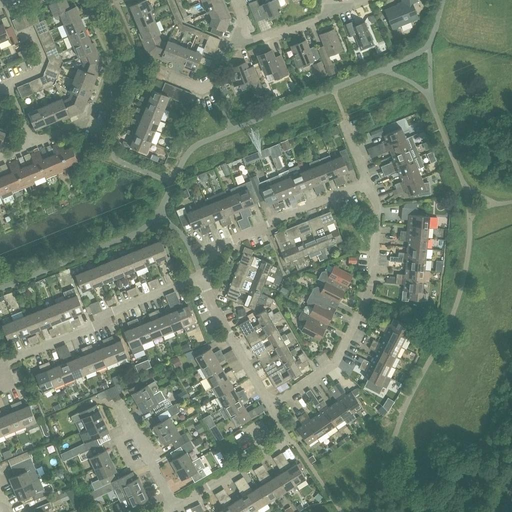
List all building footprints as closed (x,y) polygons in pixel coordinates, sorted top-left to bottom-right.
[(59,13),(59,14),(70,9),(66,0),(59,0),(49,5),(54,16),(59,13)] [(134,18),(151,11),(146,0),(145,0),(130,7),(134,18)] [(206,0),(202,2),(207,13),(225,5),(224,1),(223,0),(206,0)] [(271,0),(258,6),(256,0),(255,0),(249,3),(256,21),(264,18),(268,17),(269,19),(280,14),(279,11),(280,11),(280,9),(279,10),(278,8),(284,5),(285,3),(283,0),(271,0)] [(402,3),(384,10),(392,29),(418,19),(412,4),(418,1),(417,1),(416,0),(401,0),(402,1),(402,3)] [(231,18),(225,5),(207,13),(209,12),(212,18),(231,18)] [(64,25),(80,17),(76,6),(70,9),(59,14),(64,25)] [(155,22),(151,11),(134,18),(139,29),(155,22)] [(29,13),(23,16),(28,27),(31,26),(34,25),(31,19),(29,13)] [(23,16),(17,18),(22,29),(25,28),(28,27),(23,16)] [(85,28),(80,17),(64,25),(69,36),(85,28)] [(22,29),(17,18),(12,20),(17,32),(20,31),(22,29)] [(231,18),(212,18),(211,20),(209,25),(213,26),(210,32),(221,37),(224,31),(225,31),(231,18)] [(359,46),(363,44),(365,49),(377,45),(378,40),(375,31),(369,34),(364,22),(355,26),(353,21),(344,25),(348,36),(354,34),(359,46)] [(160,33),(155,22),(139,29),(141,33),(139,34),(142,41),(158,34),(160,33)] [(0,41),(9,38),(11,45),(17,42),(11,26),(5,29),(3,23),(0,24),(0,41)] [(90,40),(85,28),(69,36),(74,47),(90,40)] [(317,47),(320,53),(325,66),(331,64),(328,56),(342,50),(333,29),(319,35),(323,44),(317,47)] [(161,41),(158,34),(142,41),(147,54),(160,59),(168,42),(167,43),(161,41)] [(208,39),(207,40),(218,45),(220,40),(209,35),(208,39)] [(91,43),(90,40),(74,47),(78,58),(80,57),(97,50),(94,42),(91,43)] [(207,40),(205,46),(216,50),(218,45),(207,40)] [(169,60),(173,62),(179,45),(168,41),(168,42),(160,59),(168,62),(169,60)] [(308,49),(308,48),(305,41),(291,46),(296,59),(294,59),(297,67),(313,60),(313,59),(318,58),(314,47),(308,49)] [(190,50),(179,45),(173,62),(184,66),(190,50)] [(214,55),(216,50),(205,46),(203,51),(214,55)] [(102,63),(97,50),(80,57),(83,63),(81,69),(97,76),(102,63)] [(202,54),(190,50),(184,66),(195,71),(198,62),(201,56),(202,54)] [(276,62),(271,50),(257,56),(265,74),(271,72),(275,80),(288,74),(282,60),(276,62)] [(203,51),(202,54),(201,56),(212,60),(214,55),(203,51)] [(212,60),(201,56),(198,62),(210,67),(212,60)] [(320,62),(313,65),(318,78),(326,75),(320,62)] [(46,68),(59,74),(61,68),(48,63),(46,68)] [(234,73),(229,75),(234,87),(252,80),(253,83),(259,81),(254,70),(249,72),(245,63),(232,68),(234,73)] [(46,68),(44,74),(57,79),(59,74),(46,68)] [(78,69),(74,79),(90,86),(92,83),(94,84),(97,76),(81,69),(78,69)] [(43,76),(40,78),(43,85),(48,82),(47,79),(43,76)] [(71,92),(88,99),(91,91),(89,90),(90,86),(74,79),(69,91),(71,92)] [(31,88),(29,82),(17,87),(22,98),(33,93),(31,88)] [(165,83),(161,94),(167,96),(171,85),(165,83)] [(177,87),(171,85),(167,96),(169,97),(172,99),(177,87)] [(182,89),(177,87),(172,99),(177,101),(182,89)] [(187,92),(182,89),(177,101),(182,103),(187,92)] [(167,96),(161,94),(153,90),(149,100),(141,97),(140,100),(148,103),(164,110),(169,97),(167,96)] [(82,112),(88,99),(71,92),(69,98),(63,101),(69,117),(82,112)] [(192,94),(187,92),(182,103),(187,105),(192,94)] [(69,117),(63,101),(62,99),(50,103),(57,120),(61,118),(62,121),(69,117)] [(46,125),(57,120),(50,103),(39,108),(46,125)] [(135,111),(143,114),(159,121),(164,110),(148,103),(144,111),(137,108),(135,111)] [(35,129),(46,125),(39,108),(28,113),(35,129)] [(369,113),(363,115),(367,127),(374,124),(369,113)] [(155,132),(159,121),(143,114),(140,122),(132,119),(131,122),(139,126),(155,132)] [(0,146),(2,141),(8,143),(15,127),(8,124),(6,131),(0,128),(0,146)] [(150,143),(155,132),(139,126),(135,133),(128,130),(126,133),(134,137),(150,143)] [(373,138),(384,133),(382,128),(370,132),(373,138)] [(380,149),(405,139),(401,128),(384,135),(386,141),(378,144),(380,149)] [(150,143),(134,137),(131,144),(123,141),(122,145),(130,148),(131,147),(147,153),(150,143)] [(392,156),(410,149),(415,147),(410,137),(405,139),(380,149),(382,154),(390,150),(392,156)] [(281,143),(284,151),(291,148),(288,140),(281,143)] [(61,142),(57,143),(68,169),(67,166),(77,162),(78,164),(84,162),(79,150),(74,152),(71,147),(64,150),(61,142)] [(56,174),(68,169),(57,143),(52,145),(56,153),(49,156),(56,174)] [(341,156),(331,160),(338,176),(348,172),(348,171),(353,168),(345,149),(339,151),(341,156)] [(381,166),(383,171),(414,159),(410,149),(392,156),(394,161),(381,166)] [(45,178),(56,174),(49,156),(42,159),(39,151),(35,153),(45,178)] [(45,179),(45,178),(35,153),(30,155),(34,163),(27,166),(34,183),(35,183),(34,180),(44,176),(45,179)] [(338,176),(331,160),(330,156),(320,160),(328,180),(338,176)] [(400,176),(418,169),(422,167),(418,157),(414,159),(383,171),(385,176),(398,170),(400,176)] [(323,185),(322,182),(328,180),(320,160),(319,159),(309,163),(311,168),(321,192),(326,191),(323,185)] [(23,188),(34,183),(27,166),(20,168),(17,160),(12,162),(23,188)] [(11,172),(5,175),(12,193),(23,188),(12,162),(8,164),(11,172)] [(301,172),(308,188),(313,186),(314,189),(317,194),(321,192),(311,168),(301,172)] [(289,171),(291,176),(297,192),(308,188),(301,172),(296,174),(294,169),(289,171)] [(422,179),(418,169),(400,176),(402,181),(394,184),(396,189),(422,179)] [(277,200),(271,185),(269,180),(260,183),(256,174),(250,177),(252,181),(251,181),(259,202),(260,201),(260,202),(265,200),(267,205),(277,200)] [(13,195),(12,193),(5,175),(0,177),(0,195),(0,196),(2,200),(13,195)] [(287,196),(297,192),(291,176),(281,180),(287,196)] [(422,179),(396,189),(398,194),(406,190),(409,196),(417,193),(418,195),(431,194),(430,182),(423,182),(422,179)] [(287,196),(281,180),(271,185),(277,200),(287,196)] [(254,204),(259,202),(251,181),(235,188),(244,209),(254,205),(254,204)] [(234,213),(244,209),(235,188),(230,190),(232,195),(227,197),(234,213)] [(187,190),(181,192),(184,199),(190,197),(187,190)] [(217,201),(224,217),(234,213),(227,197),(217,201)] [(214,221),(224,217),(217,201),(207,205),(214,221)] [(207,205),(197,209),(203,225),(214,221),(207,205)] [(410,226),(428,228),(429,216),(416,215),(416,209),(403,208),(401,219),(410,220),(410,226)] [(193,229),(203,225),(197,209),(187,213),(193,229)] [(330,211),(319,216),(330,245),(342,240),(337,229),(329,232),(327,226),(335,222),(330,211)] [(319,249),(330,245),(319,216),(308,221),(319,249)] [(308,221),(296,225),(308,254),(319,249),(308,221)] [(296,225),(285,230),(297,258),(308,254),(296,225)] [(400,236),(427,238),(428,228),(410,226),(409,232),(400,231),(400,236)] [(285,263),(297,258),(285,230),(274,234),(285,263)] [(426,249),(427,238),(400,236),(399,241),(408,241),(408,247),(426,249)] [(150,245),(157,261),(165,258),(168,263),(172,261),(169,256),(167,257),(161,241),(150,245)] [(150,245),(140,249),(146,266),(157,261),(150,245)] [(398,257),(426,260),(426,249),(408,247),(407,253),(398,252),(398,257)] [(129,254),(136,270),(146,266),(140,249),(129,254)] [(243,252),(239,264),(268,275),(275,278),(281,280),(282,276),(276,274),(277,274),(269,271),(272,264),(261,260),(258,268),(251,265),(254,257),(243,252)] [(129,254),(118,258),(125,274),(136,270),(129,254)] [(406,269),(425,271),(426,260),(398,257),(398,262),(406,263),(406,269)] [(118,258),(108,262),(114,279),(125,274),(118,258)] [(97,267),(104,283),(114,279),(108,262),(97,267)] [(239,264),(234,275),(263,287),(268,275),(239,264)] [(318,279),(344,292),(344,291),(336,288),(339,282),(347,286),(348,283),(350,282),(351,280),(350,279),(352,275),(334,266),(331,273),(325,271),(321,272),(318,279)] [(97,267),(86,271),(93,287),(104,283),(97,267)] [(396,279),(424,281),(428,282),(429,271),(425,271),(406,269),(405,275),(396,274),(396,279)] [(70,270),(65,272),(68,280),(73,278),(70,270)] [(93,287),(86,271),(76,275),(82,292),(93,287)] [(267,297),(268,296),(260,294),(263,287),(234,275),(230,286),(272,303),(273,299),(267,297)] [(313,288),(310,295),(336,308),(336,307),(328,303),(331,298),(338,302),(340,299),(342,298),(343,296),(342,295),(344,292),(318,279),(326,283),(322,289),(317,287),(313,288)] [(424,281),(396,279),(396,284),(404,285),(404,291),(423,293),(424,281)] [(257,303),(264,305),(270,307),(272,303),(230,286),(225,298),(254,309),(257,303)] [(66,300),(73,316),(84,311),(77,295),(74,289),(64,293),(66,300)] [(302,311),(327,324),(329,321),(330,320),(331,318),(331,317),(333,313),(325,310),(328,304),(335,308),(336,308),(310,295),(306,302),(308,306),(313,308),(310,315),(302,311)] [(56,304),(62,320),(73,316),(66,300),(56,304)] [(179,301),(175,303),(176,308),(184,326),(186,332),(197,328),(188,306),(182,308),(179,301)] [(45,308),(52,324),(62,320),(56,304),(45,308)] [(34,313),(41,329),(52,324),(45,308),(34,313)] [(172,312),(167,314),(173,331),(184,326),(176,308),(171,310),(172,312)] [(245,336),(272,320),(266,309),(255,315),(260,323),(253,326),(249,319),(239,325),(245,336)] [(173,331),(167,314),(159,318),(158,315),(160,314),(158,310),(153,312),(163,335),(173,331)] [(327,324),(302,311),(298,318),(300,322),(305,324),(301,331),(319,340),(321,337),(322,336),(323,334),(323,333),(325,329),(317,326),(320,320),(327,324)] [(151,321),(145,323),(152,339),(163,335),(153,312),(148,314),(151,321)] [(24,317),(30,333),(41,329),(34,313),(24,317)] [(381,325),(405,337),(410,327),(406,325),(409,320),(398,314),(395,319),(394,319),(391,324),(383,320),(381,325)] [(30,333),(24,317),(13,321),(20,338),(30,333)] [(137,318),(132,320),(141,344),(152,339),(145,323),(137,326),(136,324),(139,323),(137,318)] [(130,348),(141,344),(132,320),(127,322),(130,329),(124,332),(130,348)] [(278,330),(272,320),(245,336),(251,346),(278,330)] [(20,338),(13,321),(2,326),(6,336),(9,342),(7,342),(9,348),(13,346),(11,341),(20,338)] [(405,337),(381,325),(378,329),(386,333),(384,338),(401,347),(405,337)] [(251,346),(257,356),(284,341),(278,330),(251,346)] [(401,347),(384,338),(381,344),(373,340),(371,344),(396,357),(401,347)] [(110,345),(117,361),(127,357),(121,341),(110,345)] [(284,341),(257,356),(263,367),(290,351),(284,341)] [(396,357),(371,344),(369,348),(377,352),(374,358),(391,366),(396,357)] [(117,361),(110,345),(100,349),(106,365),(117,361)] [(195,357),(206,351),(204,346),(193,351),(195,357)] [(201,367),(216,358),(210,348),(195,357),(201,367)] [(100,349),(89,353),(95,370),(106,365),(100,349)] [(296,362),(290,351),(263,367),(269,377),(296,362)] [(67,360),(68,362),(74,379),(85,374),(78,358),(71,361),(70,359),(72,358),(70,353),(65,355),(67,360)] [(78,358),(85,374),(95,370),(89,353),(78,358)] [(177,358),(172,361),(176,368),(181,365),(177,358)] [(216,358),(201,367),(207,377),(222,368),(216,358)] [(391,366),(374,358),(371,363),(363,359),(361,363),(386,376),(391,366)] [(57,367),(64,383),(74,379),(68,362),(57,367)] [(296,362),(269,377),(275,388),(302,373),(296,362)] [(386,376),(361,363),(359,368),(367,372),(364,377),(381,386),(386,376)] [(57,367),(46,371),(53,387),(64,383),(57,367)] [(222,368),(207,377),(213,387),(228,378),(222,368)] [(53,387),(46,371),(36,375),(42,392),(53,387)] [(228,378),(213,387),(218,397),(233,388),(228,378)] [(137,403),(153,394),(145,380),(129,389),(137,403)] [(351,392),(346,395),(345,393),(345,391),(339,382),(334,386),(353,413),(362,407),(351,392)] [(196,395),(191,386),(186,389),(191,398),(196,395)] [(333,404),(344,420),(347,425),(356,419),(353,413),(334,386),(328,389),(335,398),(337,399),(338,401),(333,404)] [(233,388),(218,397),(224,407),(239,398),(233,388)] [(184,390),(176,395),(179,401),(187,396),(184,390)] [(104,391),(97,394),(100,400),(106,397),(104,391)] [(153,394),(137,403),(142,413),(158,404),(153,394)] [(239,398),(224,407),(230,416),(245,408),(239,398)] [(333,404),(328,407),(323,400),(319,403),(335,426),(344,420),(333,404)] [(326,432),(335,426),(319,403),(315,406),(320,413),(315,416),(326,432)] [(30,405),(19,410),(25,426),(36,422),(30,405)] [(99,410),(98,410),(96,405),(71,416),(73,422),(81,418),(86,429),(104,421),(99,410)] [(245,408),(230,416),(236,427),(257,414),(254,409),(248,413),(245,408)] [(15,430),(25,426),(19,410),(8,414),(15,430)] [(301,415),(317,438),(326,432),(315,416),(310,419),(306,412),(301,415)] [(8,414),(0,417),(0,424),(4,435),(15,430),(8,414)] [(317,438),(301,415),(297,418),(302,425),(297,429),(308,444),(317,438)] [(154,426),(154,427),(153,428),(152,430),(155,435),(157,436),(159,435),(159,436),(175,426),(169,417),(154,426)] [(104,421),(86,429),(91,439),(83,443),(87,450),(90,449),(99,444),(96,437),(109,431),(104,421)] [(205,428),(201,422),(195,426),(199,432),(205,428)] [(159,436),(158,437),(158,439),(160,444),(163,445),(164,444),(164,445),(180,436),(175,426),(159,436)] [(196,446),(203,441),(200,436),(192,441),(196,446)] [(176,471),(192,462),(186,452),(194,448),(190,440),(180,446),(185,453),(171,461),(176,471)] [(63,461),(75,455),(72,448),(60,454),(63,461)] [(89,458),(94,468),(111,460),(106,450),(94,455),(90,449),(87,450),(78,454),(81,461),(89,458)] [(8,460),(10,466),(27,459),(31,457),(28,452),(8,460)] [(9,478),(14,490),(40,479),(31,457),(27,459),(10,466),(14,476),(9,478)] [(199,457),(192,462),(176,471),(181,480),(199,470),(203,477),(206,475),(203,469),(205,468),(199,457)] [(94,490),(107,484),(110,482),(116,479),(113,472),(116,471),(111,460),(94,468),(99,479),(91,483),(94,490)] [(283,463),(286,470),(296,485),(306,478),(297,463),(291,467),(287,460),(283,463)] [(282,472),(277,476),(286,491),(296,485),(286,470),(283,463),(278,466),(282,472)] [(132,472),(116,479),(110,482),(113,489),(114,489),(119,500),(126,496),(143,488),(138,478),(135,479),(132,472)] [(263,475),(276,497),(286,491),(277,476),(272,479),(268,473),(263,475)] [(263,484),(257,488),(267,503),(276,497),(263,475),(259,478),(263,484)] [(40,479),(14,490),(19,500),(31,495),(34,500),(47,495),(44,489),(40,479)] [(148,499),(143,488),(126,496),(131,507),(123,511),(135,511),(138,510),(136,505),(148,499)] [(257,488),(248,494),(257,509),(267,503),(257,488)] [(94,498),(100,496),(96,489),(94,490),(91,491),(94,498)] [(54,506),(69,499),(66,491),(51,498),(54,506)] [(245,511),(251,511),(257,509),(248,494),(246,491),(242,494),(243,497),(238,500),(245,511)] [(314,497),(320,502),(324,497),(318,493),(314,497)] [(229,497),(224,499),(227,504),(232,511),(245,511),(238,500),(233,503),(229,497)] [(49,511),(48,510),(52,508),(50,502),(37,508),(38,511),(49,511)]
